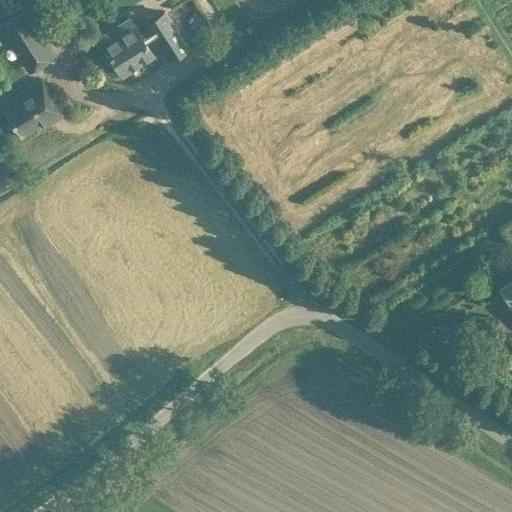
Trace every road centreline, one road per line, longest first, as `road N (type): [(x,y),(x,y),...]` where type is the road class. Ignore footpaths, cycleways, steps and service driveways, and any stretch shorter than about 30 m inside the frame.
road 1 (unclassified): [(54,511),(291,325),(347,326),(511,442)]
road 2 (unknown): [(319,321),(141,71)]
